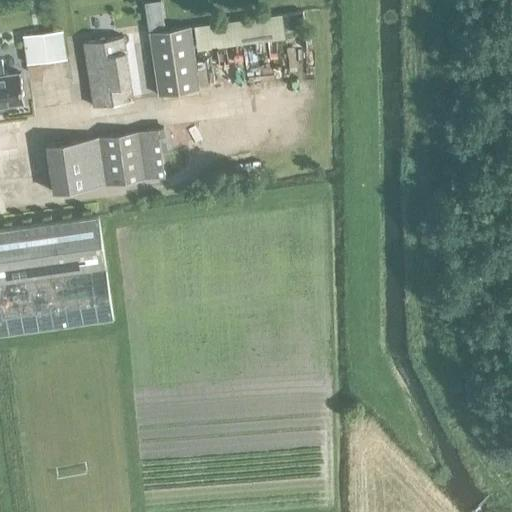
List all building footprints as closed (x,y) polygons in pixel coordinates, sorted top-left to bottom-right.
[(148,0),(149,26),(164,26),(163,0),(148,0)] [(197,48),(285,37),(282,13),(194,24),(197,48)] [(136,34),(149,32),(147,15),(134,17),(136,34)] [(65,27),(24,30),(26,59),(67,56),(65,27)] [(158,94),(200,87),(191,27),(149,32),(158,94)] [(125,34),(83,41),(92,105),(134,99),(125,34)] [(0,104),(24,101),(19,71),(4,74),(1,57),(0,56),(0,104)] [(139,129),(99,135),(45,143),(52,191),(106,183),(165,175),(161,150),(175,149),(171,125),(139,129)] [(0,333),(113,317),(98,214),(0,228),(0,333)]
